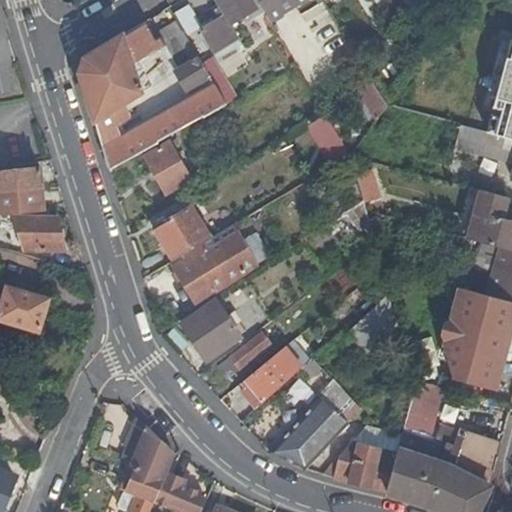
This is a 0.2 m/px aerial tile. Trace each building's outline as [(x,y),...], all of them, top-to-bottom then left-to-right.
[(190,7),(177,14),(190,38),(202,31),(215,55),(240,40),(232,25),(258,10),(252,0),(216,0),(227,17),(204,30),(190,7)] [(258,0),(273,23),(287,14),(277,0),(258,0)] [(277,0),(287,14),(311,0),(277,0)] [(384,0),(391,10),(402,3),(400,0),(384,0)] [(312,7),(295,17),(307,38),(324,28),(312,7)] [(154,35),(147,22),(86,60),(80,73),(95,121),(201,59),(178,21),(154,35)] [(242,45),(240,40),(215,55),(218,59),(242,45)] [(95,121),(111,170),(160,144),(203,119),(228,106),(216,86),(122,139),(118,125),(132,117),(129,111),(142,103),(145,108),(153,103),(150,97),(180,79),(188,92),(212,78),(204,65),(201,59),(95,121)] [(228,106),(236,101),(212,60),(204,65),(212,78),(216,86),(228,106)] [(378,121),(390,105),(374,80),(359,89),(378,121)] [(336,166),(352,157),(328,116),(312,124),(336,166)] [(511,139),(502,137),(463,126),(457,147),(461,148),(459,153),(468,155),(469,150),(511,161),(511,139)] [(177,141),(171,144),(146,158),(167,195),(193,180),(175,148),(179,146),(177,141)] [(0,193),(43,191),(42,169),(0,173),(0,193)] [(0,213),(45,210),(43,191),(0,193),(0,213)] [(511,222),(503,220),(509,198),(483,191),(470,239),(500,248),(511,251),(511,222)] [(205,244),(211,241),(192,208),(155,230),(174,262),(183,257),(205,244)] [(58,217),(14,216),(18,232),(27,232),(31,251),(66,251),(58,217)] [(205,244),(183,257),(186,262),(175,269),(196,305),(213,295),(230,286),(205,244)] [(511,251),(500,248),(487,296),(511,302),(511,251)] [(7,287),(0,313),(0,320),(41,332),(50,300),(7,287)] [(497,388),(511,329),(511,302),(487,296),(462,289),(454,318),(448,321),(447,325),(444,336),(448,342),(446,349),(454,376),(497,388)] [(182,324),(207,362),(231,345),(229,341),(238,334),(225,314),(214,321),(206,309),(182,324)] [(272,345),(263,333),(231,358),(240,370),(272,345)] [(265,403),(302,370),(286,349),(247,380),(265,403)] [(272,454),(305,470),(348,425),(348,424),(352,419),(345,413),(349,409),(339,401),(345,395),(327,379),(314,392),(323,400),(272,454)] [(387,452),(397,455),(398,451),(407,417),(397,414),(392,436),(387,452)] [(132,466),(165,480),(175,454),(147,428),(132,466)] [(397,455),(386,493),(426,505),(439,511),(478,511),(490,489),(484,485),(491,472),(494,473),(500,454),(466,437),(457,454),(452,452),(445,467),(398,451),(397,455)] [(334,478),(386,493),(397,455),(387,452),(354,443),(340,457),(334,478)] [(323,475),(334,478),(340,457),(323,475)] [(129,511),(151,511),(165,480),(132,466),(122,489),(127,490),(123,492),(119,502),(120,508),(130,511),(129,511)] [(0,511),(2,511),(16,478),(0,471),(0,511)] [(162,500),(180,508),(189,511),(191,511),(201,494),(171,480),(162,500)]
